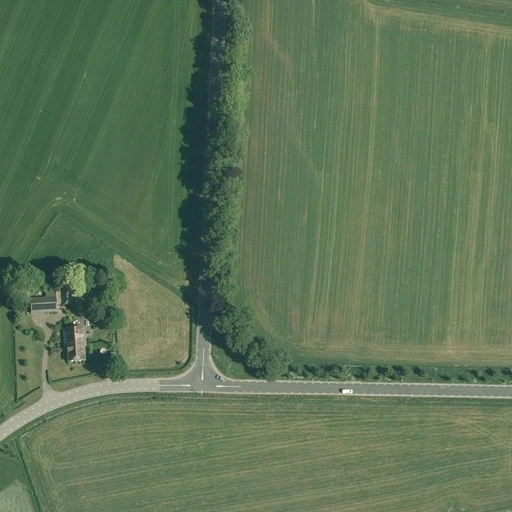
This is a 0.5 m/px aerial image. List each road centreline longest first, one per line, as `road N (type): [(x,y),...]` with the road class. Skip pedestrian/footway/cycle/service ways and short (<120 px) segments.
road 1 (tertiary): [(200,385),(217,0)]
road 2 (tertiary): [(511,392),(200,385)]
road 3 (tertiary): [(0,434),(82,392),(200,385)]
